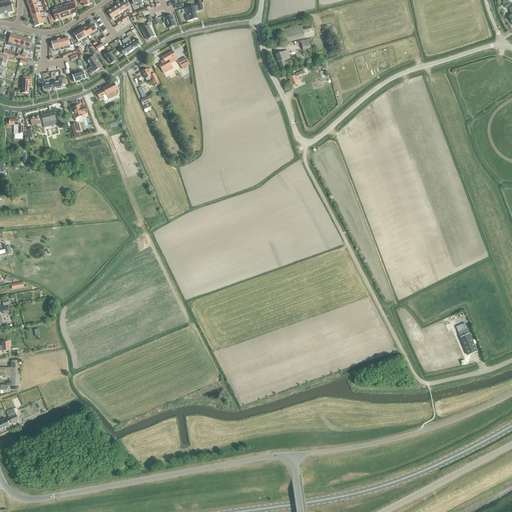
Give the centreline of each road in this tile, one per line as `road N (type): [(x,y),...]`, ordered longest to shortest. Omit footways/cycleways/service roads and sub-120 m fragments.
road 1 (unclassified): [(511,48),(492,45),(393,77),(304,143),(267,66),(258,21)]
road 2 (primary): [(241,511),(371,489),(511,425)]
road 3 (unclassified): [(292,454),(18,497)]
road 4 (residential): [(0,106),(75,97),(177,36),(258,21)]
road 5 (unclassified): [(292,454),(421,431),(511,393)]
road 6 (unclassified): [(382,511),(511,444)]
